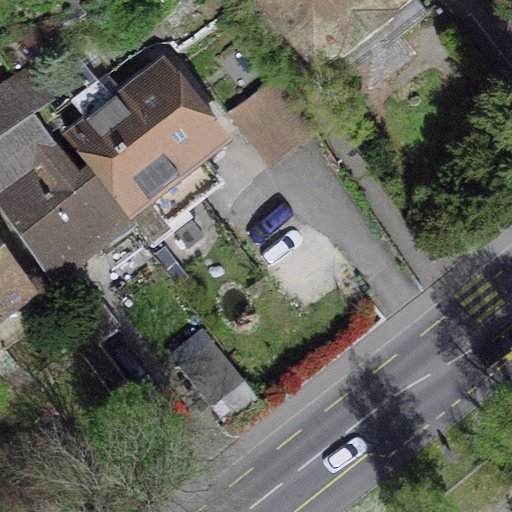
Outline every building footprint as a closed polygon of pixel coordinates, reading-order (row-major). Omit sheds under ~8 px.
[(258,0),(315,74),(328,91),(428,12),(418,0),(258,0)] [(97,176),(130,220),(151,247),(191,217),(169,190),(226,146),(162,65),(66,139),(97,176)] [(26,75),(0,93),(0,208),(50,282),(130,220),(97,176),(84,186),(28,116),(47,103),(26,75)] [(315,128),(283,76),(233,116),(270,164),(315,128)] [(0,350),(65,301),(50,282),(33,297),(0,254),(0,350)]
